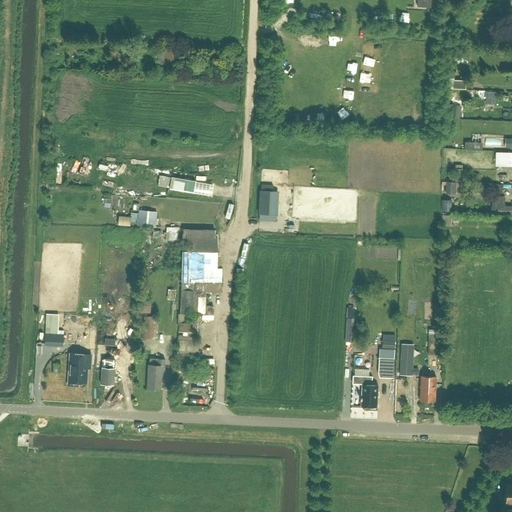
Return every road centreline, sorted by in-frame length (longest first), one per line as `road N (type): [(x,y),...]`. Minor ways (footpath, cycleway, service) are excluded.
road 1 (unclassified): [(511,432),(0,408)]
road 2 (track): [(217,419),(226,281),(243,197),(252,0)]
